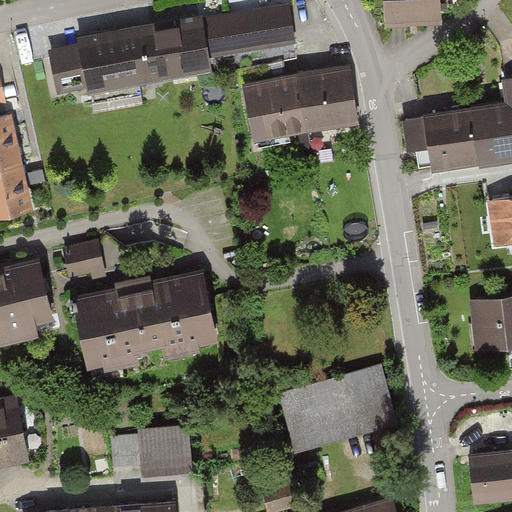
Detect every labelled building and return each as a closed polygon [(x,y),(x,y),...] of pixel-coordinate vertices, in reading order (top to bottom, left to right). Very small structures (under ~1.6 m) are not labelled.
[(290,0),(81,38),(83,47),(53,53),(60,92),(90,86),(91,93),(220,69),(218,54),(297,40),(290,0)] [(444,0),(388,0),(389,24),(445,23),(444,0)] [(354,62),(300,72),(311,132),(365,122),(354,62)] [(300,72),(246,82),(257,142),(311,132),(300,72)] [(511,124),(509,102),(432,113),(439,168),(511,158),(511,124)] [(0,115),(0,163),(19,159),(8,113),(0,115)] [(0,163),(0,212),(29,206),(19,159),(0,163)] [(502,243),(511,241),(511,200),(497,203),(502,243)] [(98,241),(65,248),(70,273),(104,266),(98,241)] [(39,260),(0,269),(0,325),(52,313),(39,260)] [(119,289),(76,298),(89,362),(216,336),(203,272),(152,282),(151,278),(118,285),(119,289)] [(511,297),(473,301),(478,353),(511,350),(511,297)] [(401,427),(384,366),(285,394),(301,455),(401,427)] [(0,470),(34,464),(20,394),(0,398),(0,470)] [(188,428),(141,431),(143,461),(190,458),(188,428)] [(511,451),(473,454),(476,504),(511,501),(511,451)] [(396,511),(393,500),(351,511),(396,511)] [(173,511),(173,502),(118,506),(118,511),(173,511)]
